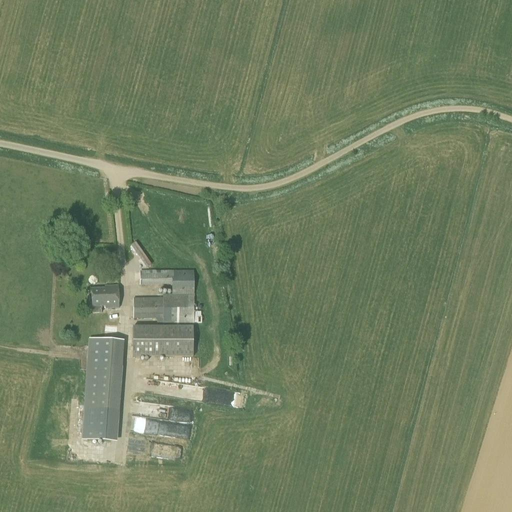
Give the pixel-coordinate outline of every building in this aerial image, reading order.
[(145,267),(149,264),(137,247),(133,250),(145,267)] [(193,324),(193,272),(140,273),(140,286),(172,286),(172,296),(163,296),(163,299),(133,300),(133,319),(157,319),(157,323),(163,323),(163,325),(193,324)] [(119,309),(118,287),(109,287),(109,289),(91,290),(92,314),(101,314),(101,308),(106,307),(106,309),(119,309)] [(85,313),(83,304),(69,307),(71,316),(85,313)] [(118,355),(120,325),(98,323),(96,353),(87,353),(83,410),(119,413),(122,368),(121,367),(122,355),(118,355)] [(133,358),(193,357),(193,327),(133,327),(133,358)] [(144,377),(142,390),(193,397),(195,384),(144,377)]
